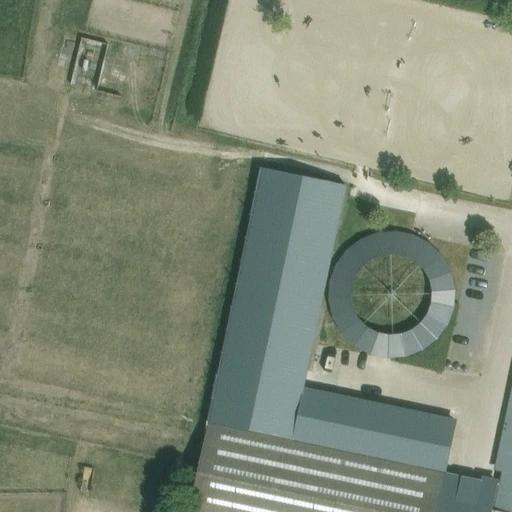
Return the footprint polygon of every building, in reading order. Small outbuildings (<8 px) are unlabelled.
[(207,424),(208,424),(304,444),(315,391),(303,388),(346,185),(261,167),(207,424)] [(486,316),(470,342),(482,349),(498,323),(486,316)] [(456,420),(315,391),(304,444),(445,474),(456,420)] [(208,424),(189,511),(494,511),(500,486),(445,474),(304,444),(208,424)] [(511,511),(511,427),(500,486),(494,511),(511,511)] [(171,482),(174,471),(144,462),(141,474),(171,482)]
